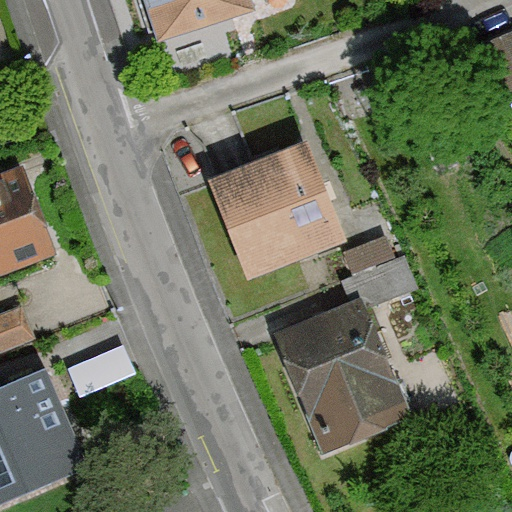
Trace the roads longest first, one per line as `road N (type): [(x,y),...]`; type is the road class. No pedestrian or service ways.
road 1 (residential): [(102,136),(493,0)]
road 2 (unclassified): [(102,136),(251,511)]
road 3 (unclassified): [(63,0),(102,136)]
